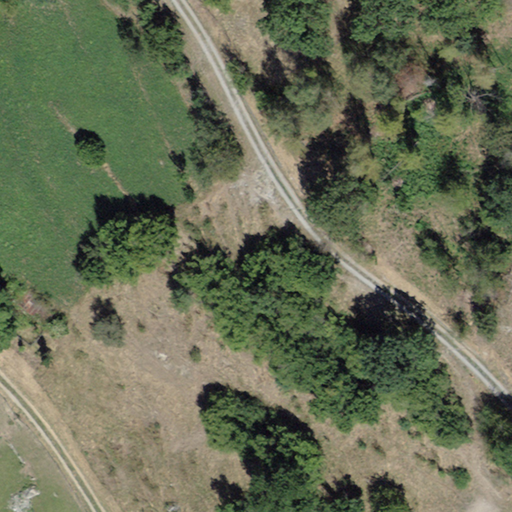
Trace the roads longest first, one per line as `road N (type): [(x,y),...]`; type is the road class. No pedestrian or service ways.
road 1 (track): [(511,408),(364,281),(256,155),(172,0)]
road 2 (track): [(0,370),(91,511)]
